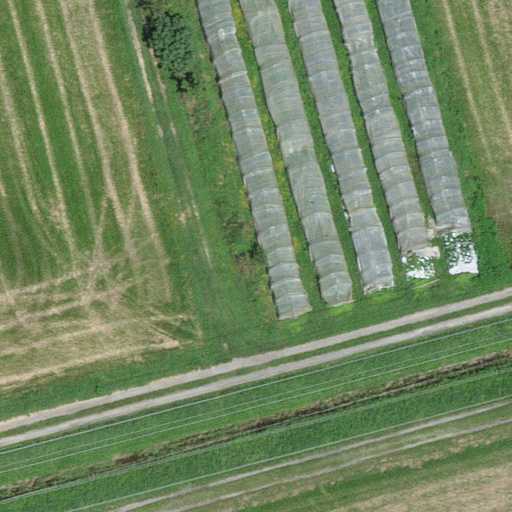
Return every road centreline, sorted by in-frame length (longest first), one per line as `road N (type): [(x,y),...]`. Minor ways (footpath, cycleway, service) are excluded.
road 1 (track): [(0,436),(511,299)]
road 2 (track): [(140,511),(511,411)]
